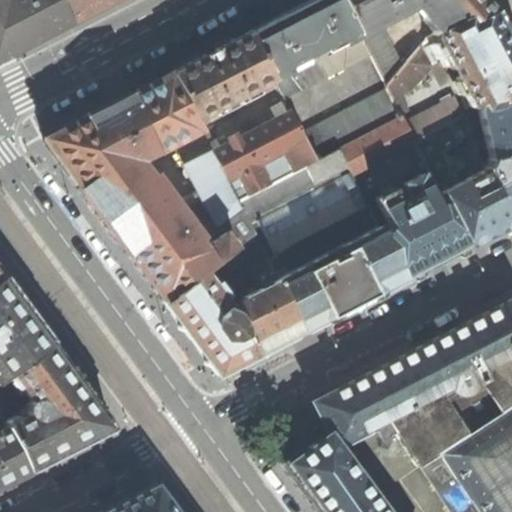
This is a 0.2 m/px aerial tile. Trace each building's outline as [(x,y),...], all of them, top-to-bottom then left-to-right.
[(0,0),(0,59),(33,42),(52,32),(68,23),(60,8),(63,6),(59,0),(0,0)] [(59,0),(63,6),(71,22),(103,5),(112,0),(59,0)] [(317,0),(300,9),(250,35),(274,82),(284,100),(306,90),(300,78),(304,76),(298,64),(314,57),(320,67),(324,66),(331,77),(370,58),(341,0),(317,0)] [(341,0),(370,58),(388,92),(393,101),(410,93),(429,69),(419,50),(402,67),(381,28),(376,28),(376,23),(414,5),(428,18),(425,23),(433,35),(426,43),(437,60),(443,58),(447,62),(447,65),(450,69),(456,68),(462,79),(458,82),(472,108),(478,107),(479,114),(511,105),(511,49),(495,15),(481,0),(341,0)] [(183,24),(178,16),(170,21),(158,27),(162,35),(175,28),(183,24)] [(215,53),(172,75),(197,122),(274,82),(250,35),(215,53)] [(197,122),(172,75),(116,103),(44,140),(103,220),(164,304),(205,271),(255,236),(213,152),(209,144),(217,139),(211,127),(202,131),(197,122)] [(361,302),(405,279),(379,229),(353,176),(415,144),(405,126),(393,101),(388,92),(301,136),(290,112),(213,152),(255,236),(278,281),(304,331),(361,302)] [(511,105),(479,114),(491,156),(484,174),(459,185),(457,180),(466,175),(463,169),(457,170),(453,166),(449,165),(445,158),(446,149),(460,143),(452,125),(464,119),(454,101),(405,126),(415,144),(441,195),(468,247),(511,225),(511,105)] [(440,261),(468,247),(441,195),(435,200),(422,176),(403,186),(409,199),(403,200),(395,189),(376,198),(390,225),(379,229),(405,279),(440,261)] [(278,281),(255,236),(205,271),(216,286),(220,284),(229,297),(226,300),(236,313),(248,307),(244,300),(278,281)] [(191,339),(218,375),(285,341),(304,331),(278,281),(244,300),(248,307),(236,313),(226,300),(229,297),(220,284),(216,286),(205,271),(164,304),(191,339)] [(0,383),(52,345),(26,310),(2,278),(0,279),(0,383)] [(282,463),(317,511),(511,511),(511,299),(425,344),(311,402),(327,432),(305,447),(282,463)] [(80,384),(52,345),(0,383),(0,411),(15,404),(9,396),(21,388),(31,403),(27,408),(28,418),(7,426),(31,473),(114,430),(80,384)] [(0,488),(8,484),(31,473),(7,426),(0,430),(0,488)] [(174,511),(156,488),(109,511),(174,511)]
